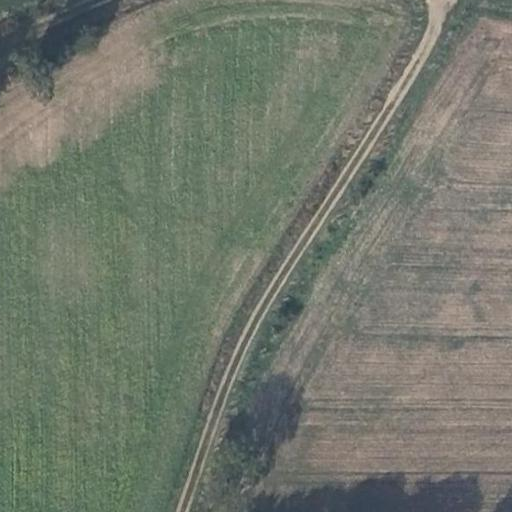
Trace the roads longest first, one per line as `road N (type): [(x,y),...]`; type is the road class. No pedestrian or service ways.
road 1 (track): [(443,0),(439,35),(228,372),(178,511)]
road 2 (track): [(0,63),(29,38),(114,0)]
